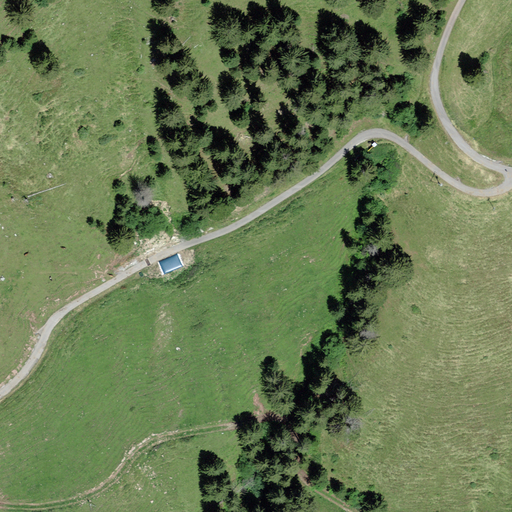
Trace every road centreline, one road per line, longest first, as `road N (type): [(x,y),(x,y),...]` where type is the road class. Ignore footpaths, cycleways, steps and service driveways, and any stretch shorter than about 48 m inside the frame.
road 1 (track): [(511,178),(482,193),(392,135),(357,139),(230,230),(124,271),(45,324),(20,377),(0,395)]
road 2 (unclassified): [(511,171),(471,152),(440,112),(431,85),(464,0)]
